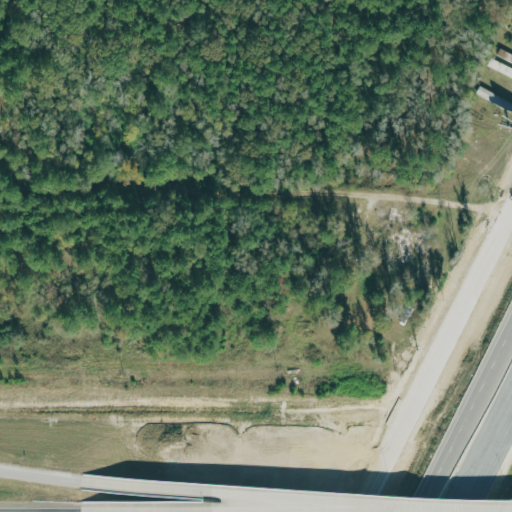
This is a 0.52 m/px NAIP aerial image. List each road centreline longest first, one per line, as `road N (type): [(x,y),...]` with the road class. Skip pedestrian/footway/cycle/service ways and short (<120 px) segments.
road 1 (trunk): [(511,227),(367,511)]
road 2 (primary): [(358,511),(81,483)]
